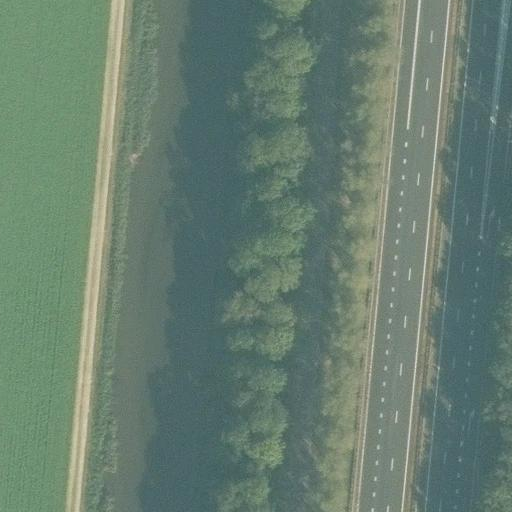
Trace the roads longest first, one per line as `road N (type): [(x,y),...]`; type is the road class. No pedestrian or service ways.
road 1 (motorway): [(434,0),(385,511)]
road 2 (track): [(122,0),(75,511)]
road 3 (unclassified): [(296,511),(333,0)]
road 4 (motorway): [(440,511),(466,237)]
road 5 (motorway): [(466,237),(509,0)]
road 6 (motorway): [(466,237),(487,0)]
